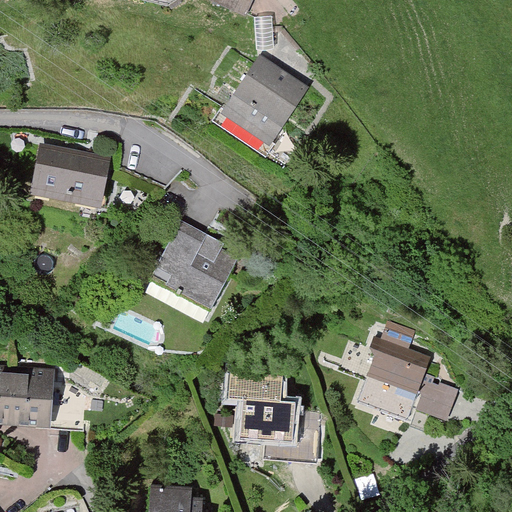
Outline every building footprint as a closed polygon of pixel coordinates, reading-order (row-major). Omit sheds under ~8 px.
[(252,0),(210,0),(246,15),(252,0)] [(303,92),(262,66),(227,122),(268,148),(303,92)] [(109,162),(47,152),(39,201),(101,211),(109,162)] [(235,258),(185,234),(161,284),(211,308),(235,258)] [(413,337),(391,329),(369,382),(427,406),(419,426),(440,435),(456,398),(430,387),(436,371),(404,358),(413,337)] [(0,373),(0,372),(0,418),(19,419),(19,434),(52,434),(53,373),(29,373),(29,383),(0,382),(0,373)] [(284,378),(235,377),(234,413),(248,413),(247,450),(298,451),(298,408),(283,408),(284,378)] [(190,493),(156,492),(155,511),(200,511),(201,502),(189,502),(190,493)]
